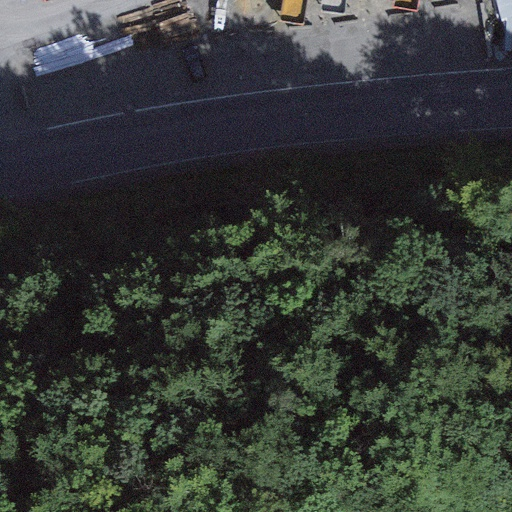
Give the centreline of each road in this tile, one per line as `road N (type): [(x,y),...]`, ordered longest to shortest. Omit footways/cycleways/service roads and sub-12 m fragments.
road 1 (unclassified): [(0,168),(176,132),(511,99)]
road 2 (unknown): [(0,72),(171,0)]
